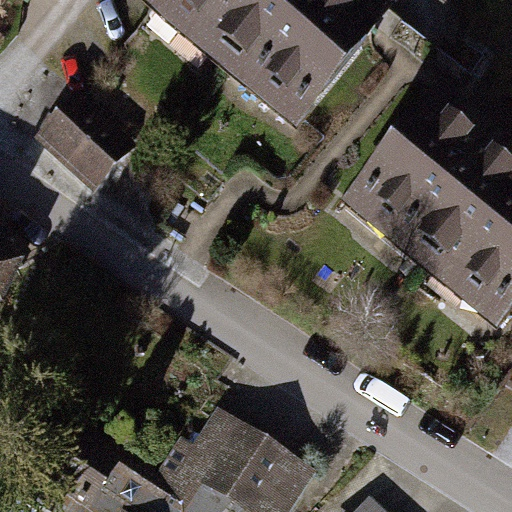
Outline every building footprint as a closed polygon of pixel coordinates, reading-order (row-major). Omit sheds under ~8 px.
[(163,0),(158,7),(299,121),(383,17),(362,0),(163,0)] [(138,150),(78,95),(35,141),(95,197),(138,150)] [(357,207),(498,321),(511,304),(511,159),(442,103),(357,207)] [(0,304),(1,305),(21,266),(0,256),(0,227),(5,218),(0,215),(0,304)] [(290,511),(313,477),(220,418),(197,454),(182,445),(161,479),(70,422),(33,480),(84,511),(290,511)]
